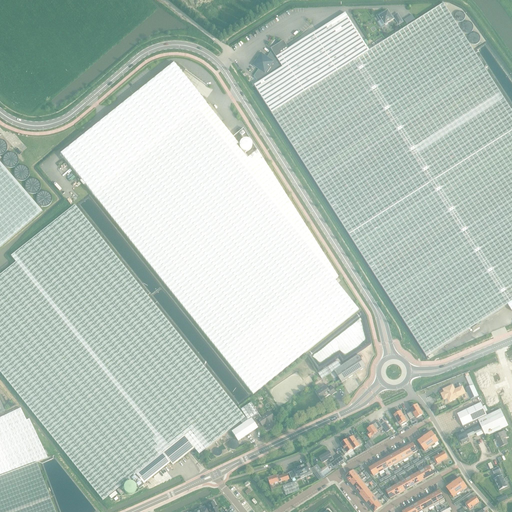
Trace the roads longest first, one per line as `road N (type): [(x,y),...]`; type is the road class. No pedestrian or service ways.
road 1 (unknown): [(420,363),(226,59),(205,42),(177,34),(139,43),(52,113),(25,115),(0,103)]
road 2 (secondary): [(0,111),(23,123),(55,121),(143,51),(176,43),(201,50),(227,75),(372,305)]
road 3 (residential): [(414,395),(294,459),(220,481)]
road 4 (residential): [(497,511),(414,395)]
road 5 (tertiary): [(350,409),(231,465)]
